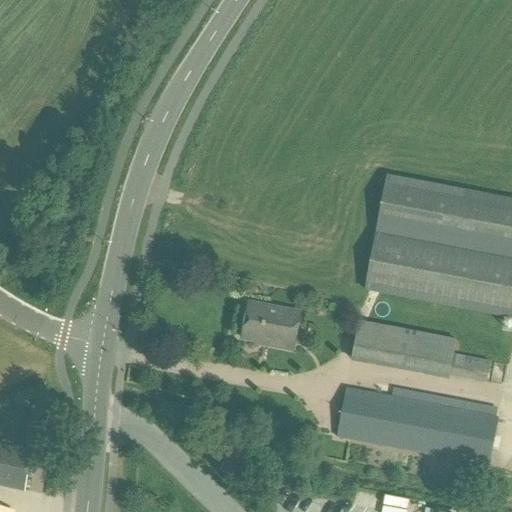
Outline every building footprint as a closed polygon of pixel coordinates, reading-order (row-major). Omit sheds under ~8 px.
[(511,203),(388,180),(367,289),(511,317),(511,203)] [(251,303),(243,341),(258,344),(257,345),(294,353),(302,314),(251,303)] [(361,323),(354,357),(488,384),(492,363),(455,356),(458,342),(361,323)] [(348,390),(339,438),(490,467),(500,419),(497,418),(499,410),(395,390),(393,398),(348,390)] [(0,447),(0,487),(27,493),(35,454),(0,447)]
